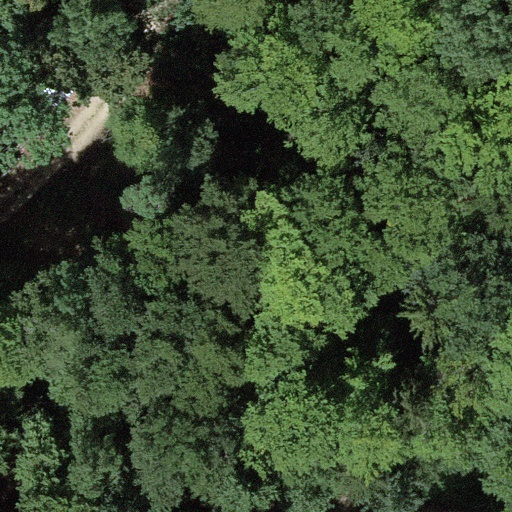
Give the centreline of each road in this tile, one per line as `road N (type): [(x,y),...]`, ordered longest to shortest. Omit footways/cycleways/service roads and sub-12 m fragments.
road 1 (track): [(334,511),(0,462)]
road 2 (track): [(0,250),(102,142),(137,68),(149,0)]
